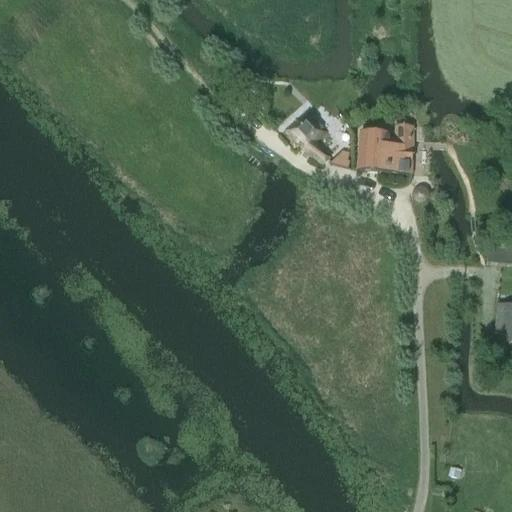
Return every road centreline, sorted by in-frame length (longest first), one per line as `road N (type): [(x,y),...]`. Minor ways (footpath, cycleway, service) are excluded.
road 1 (unclassified): [(420,511),(416,256)]
road 2 (track): [(127,0),(218,99)]
